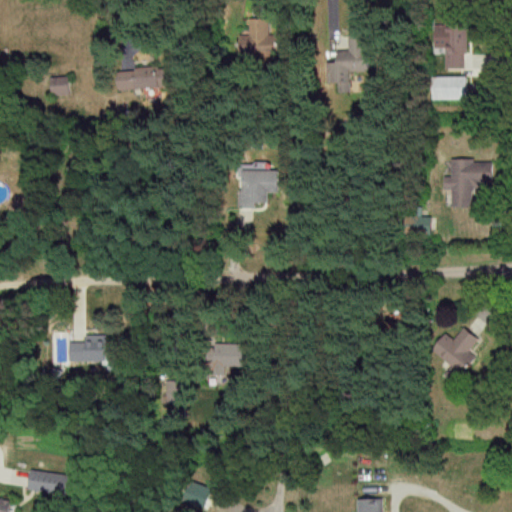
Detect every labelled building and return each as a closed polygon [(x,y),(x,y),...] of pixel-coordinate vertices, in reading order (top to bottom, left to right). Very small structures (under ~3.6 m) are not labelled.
[(272,19),(253,19),(253,36),(243,36),(243,57),(285,58),(285,35),(272,35),(272,19)] [(449,69),(470,69),(470,24),(440,24),(440,49),(449,49),(449,69)] [(355,72),(371,72),(370,35),(353,36),(353,51),(342,51),(342,64),(331,64),(331,85),(342,84),(343,94),(355,94),(355,72)] [(176,88),(175,67),(121,70),(122,92),(176,88)] [(56,96),(75,96),(75,78),(56,78),(56,96)] [(473,78),(440,78),(440,101),(473,101),(473,78)] [(455,177),(449,177),(449,191),(456,191),(456,208),(477,208),(477,188),(498,188),(499,161),(455,161),(455,177)] [(283,206),(283,172),(245,172),(245,206),(283,206)] [(457,367),(451,375),(462,383),(478,359),(472,355),(483,339),(467,328),(458,342),(448,335),(436,353),(457,367)] [(91,337),(91,343),(76,343),(76,363),(124,363),(124,337),(91,337)] [(231,376),(231,369),(249,369),(249,345),(212,345),(212,376),(231,376)] [(77,497),(79,477),(35,472),(33,491),(77,497)] [(0,498),(0,511),(16,511),(18,501),(0,498)] [(388,511),(388,501),(364,501),(363,511),(388,511)]
